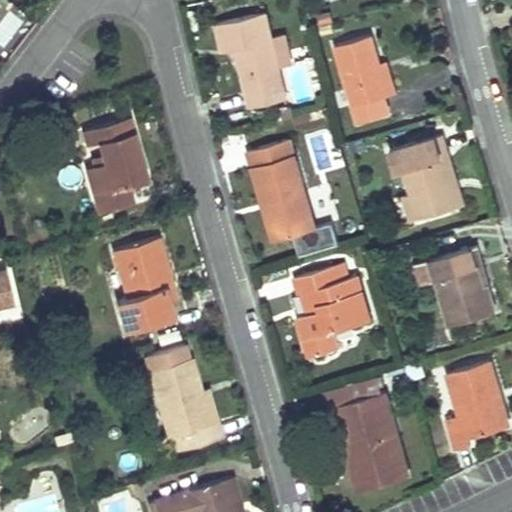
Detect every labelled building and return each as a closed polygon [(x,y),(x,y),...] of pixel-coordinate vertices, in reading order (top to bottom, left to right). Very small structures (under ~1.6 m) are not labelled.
[(251,103),(286,95),(278,64),(272,37),(266,9),(217,21),(224,49),(238,46),(251,103)] [(284,34),(272,37),(278,64),(291,62),(284,34)] [(380,62),(371,34),(335,44),(358,121),(388,112),(384,96),(389,94),(380,62)] [(388,59),(380,62),(389,94),(397,91),(388,59)] [(313,117),(311,110),(294,115),(296,122),(313,117)] [(128,184),(147,178),(129,116),(84,129),(89,143),(101,140),(105,153),(107,160),(95,163),(88,166),(100,210),(133,200),(128,184)] [(312,138),(329,167),(344,158),(327,129),(312,138)] [(450,152),(444,132),(391,148),(398,168),(404,166),(412,192),(420,217),(458,205),(443,154),(450,152)] [(290,137),(248,149),(263,200),(270,198),(281,236),(315,226),(313,216),(306,192),(290,137)] [(466,203),(450,152),(443,154),(458,205),(466,203)] [(95,163),(107,160),(105,153),(93,157),(95,163)] [(319,188),(306,192),(313,216),(326,212),(319,188)] [(413,219),(420,217),(412,192),(406,194),(413,219)] [(270,198),(263,200),(274,238),(281,236),(270,198)] [(170,273),(159,235),(115,248),(128,295),(118,298),(127,327),(174,314),(170,299),(165,283),(162,284),(160,276),(170,273)] [(484,284),(489,283),(478,245),(473,246),(484,284)] [(473,246),(422,261),(427,277),(436,274),(450,323),(497,309),(489,283),(484,284),(473,246)] [(335,263),(339,278),(345,277),(340,261),(335,263)] [(371,317),(358,273),(345,277),(339,278),(335,263),(295,275),(300,291),(303,290),(308,289),(312,304),(320,302),(321,307),(309,311),(298,315),(305,337),(339,326),(338,321),(349,318),(351,323),(371,317)] [(0,304),(14,301),(7,269),(0,270),(0,304)] [(177,297),(170,273),(160,276),(162,284),(165,283),(170,299),(177,297)] [(312,304),(308,289),(303,290),(309,311),(321,307),(320,302),(312,304)] [(338,321),(339,326),(351,323),(349,318),(338,321)] [(201,388),(191,355),(150,367),(171,434),(174,433),(178,447),(222,435),(217,419),(211,421),(201,388)] [(500,391),(490,358),(448,371),(461,414),(447,418),(456,449),(472,444),(469,436),(505,425),(495,392),(500,391)] [(323,392),(327,407),(379,392),(375,377),(323,392)] [(201,388),(211,421),(217,419),(207,386),(201,388)] [(385,390),(379,392),(327,407),(333,427),(340,425),(345,442),(350,441),(357,466),(352,467),(359,489),(407,476),(390,416),(393,416),(385,390)] [(495,392),(505,425),(510,424),(500,391),(495,392)] [(350,441),(345,442),(352,467),(357,466),(350,441)] [(234,475),(229,476),(239,511),(242,511),(245,511),(234,475)] [(239,511),(229,476),(153,498),(154,499),(157,511),(239,511)]
